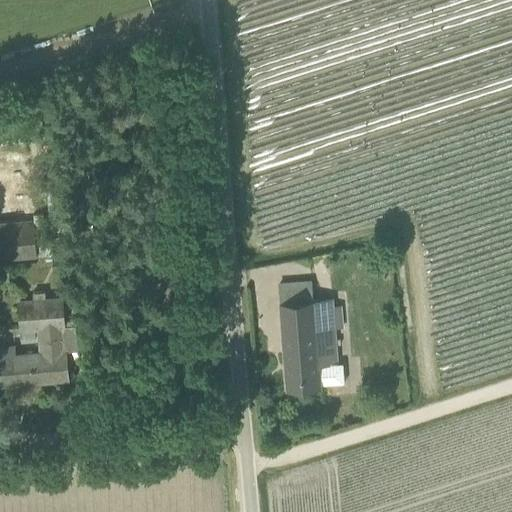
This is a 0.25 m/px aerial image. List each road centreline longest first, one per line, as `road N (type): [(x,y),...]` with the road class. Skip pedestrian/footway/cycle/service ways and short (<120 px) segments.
road 1 (unclassified): [(251,511),(210,0)]
road 2 (track): [(247,471),(511,385)]
road 3 (track): [(244,435),(0,444)]
